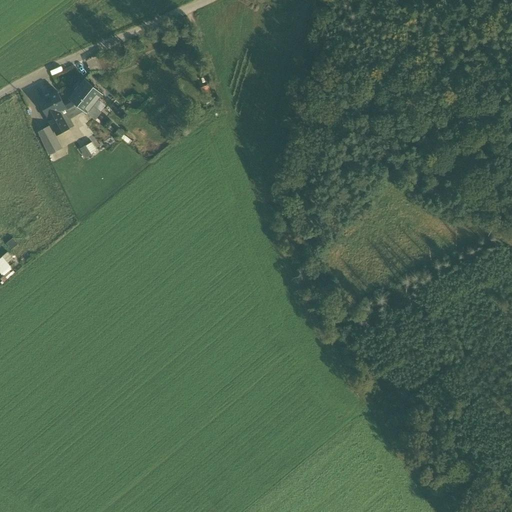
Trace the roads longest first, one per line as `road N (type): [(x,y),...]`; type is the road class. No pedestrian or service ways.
road 1 (track): [(184,8),(313,322),(439,511)]
road 2 (residential): [(202,0),(0,95)]
